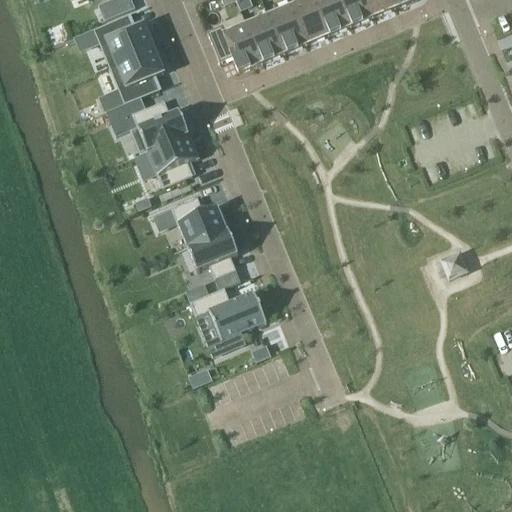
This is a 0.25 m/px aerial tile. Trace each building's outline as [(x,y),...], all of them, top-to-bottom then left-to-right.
[(80,0),(83,6),(96,0),(110,0),(111,3),(98,8),(104,25),(135,12),(134,10),(133,11),(128,0),(80,0)] [(234,0),(220,0),(225,10),(236,5),(234,0)] [(312,0),(300,0),(288,5),(290,8),(307,49),(329,40),(312,0)] [(312,0),(329,40),(351,31),(338,0),(312,0)] [(364,0),(338,0),(351,31),(373,21),(364,0)] [(390,0),(364,0),(373,21),(395,12),(390,0)] [(390,0),(395,12),(421,2),(420,0),(390,0)] [(290,8),(268,17),(284,58),(307,49),(290,8)] [(268,17),(245,27),(262,67),(284,58),(268,17)] [(129,19),(75,41),(81,54),(99,47),(109,71),(154,52),(144,28),(134,32),(129,19)] [(221,28),(207,34),(220,67),(233,61),(239,77),(262,67),(245,27),(224,35),(221,28)] [(119,95),(101,102),(106,116),(160,94),(154,80),(164,77),(154,52),(109,71),(119,95)] [(137,130),(130,133),(141,158),(147,155),(189,138),(179,113),(169,117),(165,105),(132,118),(137,130)] [(189,138),(147,155),(156,177),(157,177),(163,192),(194,179),(188,164),(198,160),(189,138)] [(198,202),(172,212),(188,251),(229,234),(219,211),(204,217),(198,202)] [(229,234),(188,251),(198,273),(209,268),(215,282),(236,273),(230,259),(238,256),(229,234)] [(460,255),(440,265),(450,285),(469,276),(460,255)] [(225,292),(191,306),(196,318),(209,313),(222,344),(265,326),(252,295),(230,304),(225,292)] [(270,360),(266,350),(252,356),(256,366),(270,360)] [(213,384),(208,372),(189,380),(194,391),(213,384)]
